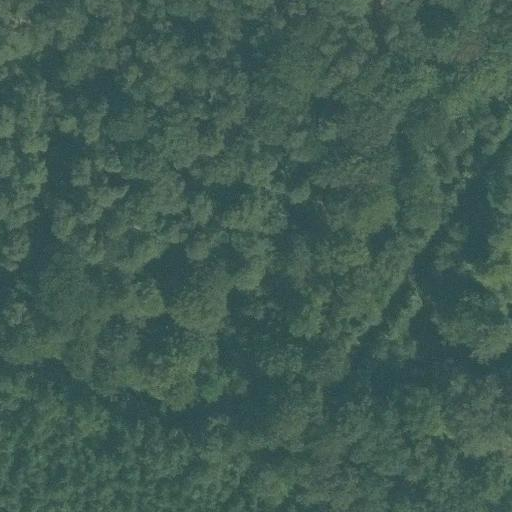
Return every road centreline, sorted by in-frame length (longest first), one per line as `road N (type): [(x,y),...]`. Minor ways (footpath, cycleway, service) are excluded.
road 1 (unclassified): [(511,115),(323,388),(286,402),(225,397),(0,310)]
road 2 (track): [(412,257),(459,285),(493,332),(493,435)]
road 3 (track): [(511,441),(329,379)]
